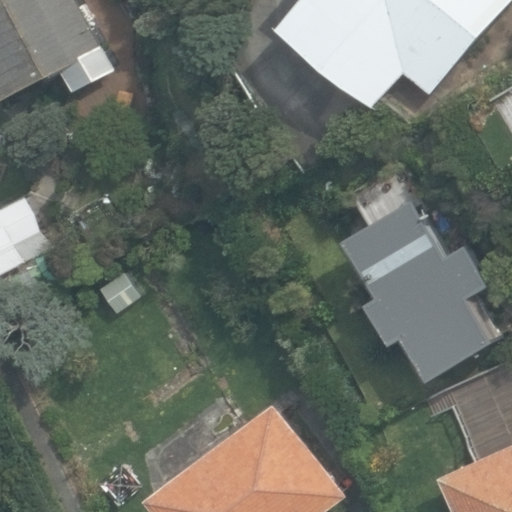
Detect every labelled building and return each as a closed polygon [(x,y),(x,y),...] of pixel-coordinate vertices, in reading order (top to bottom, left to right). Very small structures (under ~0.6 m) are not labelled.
[(80,94),(124,72),(85,0),(0,0),(0,69),(13,95),(66,67),(80,94)] [(511,0),(309,0),(292,18),(380,101),(413,66),(438,90),(511,10),(511,0)] [(454,252),(402,165),(359,191),(379,223),(357,236),(391,292),(380,299),(404,339),(415,332),(441,375),(506,336),(480,293),(501,281),(476,239),(454,252)] [(68,216),(58,206),(29,235),(62,267),(100,229),(77,207),(68,216)] [(157,495),(170,511),(327,511),(356,491),(287,398),(157,495)] [(448,473),(465,511),(511,511),(511,431),(485,444),(490,455),(448,473)]
